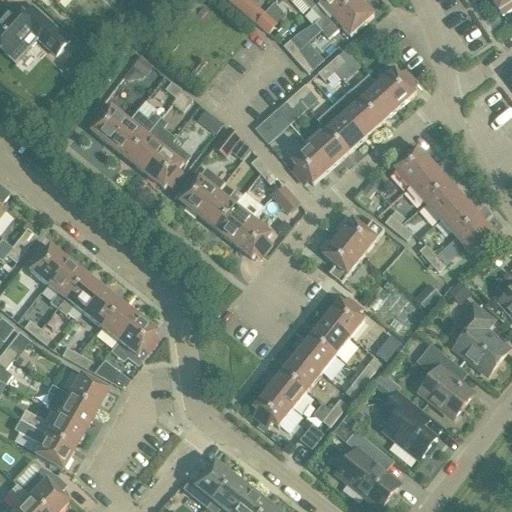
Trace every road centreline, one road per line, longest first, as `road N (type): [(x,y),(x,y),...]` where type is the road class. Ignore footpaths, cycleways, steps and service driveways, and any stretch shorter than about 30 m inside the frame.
road 1 (unclassified): [(207,420),(194,405),(173,300),(0,163)]
road 2 (residential): [(319,214),(233,119),(270,64)]
road 3 (residential): [(319,214),(447,99)]
road 4 (residential): [(131,511),(97,478),(142,417),(137,378)]
road 5 (unclassified): [(324,511),(207,420)]
road 6 (residential): [(427,511),(511,404)]
road 7 (residential): [(511,213),(478,169),(447,99)]
road 8 (residential): [(270,311),(252,296),(319,214)]
